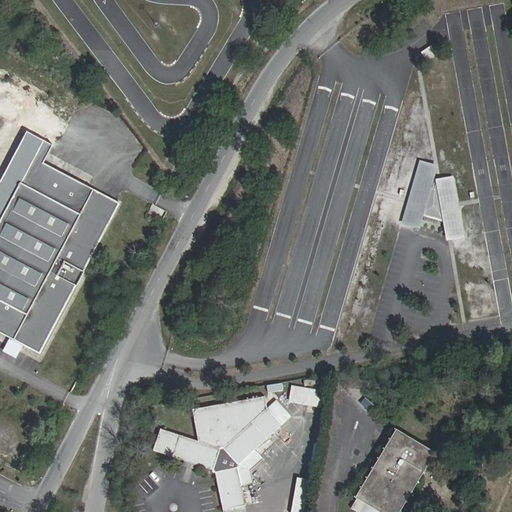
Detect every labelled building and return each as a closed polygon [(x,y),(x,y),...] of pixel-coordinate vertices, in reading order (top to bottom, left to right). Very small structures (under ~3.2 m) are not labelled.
[(26,132),(0,181),(0,330),(46,354),(125,202),(45,161),(53,146),(26,132)] [(420,161),(402,223),(421,229),(425,214),(443,219),(447,240),(466,237),(454,176),(436,180),(437,183),(434,183),(439,166),(420,161)] [(9,338),(2,351),(15,358),(22,345),(9,338)] [(266,384),(266,392),(283,391),(282,383),(266,384)] [(290,386),(288,403),(318,406),(320,389),(290,386)] [(161,428),(154,450),(219,470),(219,471),(221,473),(222,473),(229,510),(251,506),(244,469),(246,468),(246,466),(245,465),(293,418),(277,400),(267,409),(265,397),(194,410),(200,441),(161,428)] [(394,429),(348,508),(355,511),(396,511),(431,451),(394,429)]
